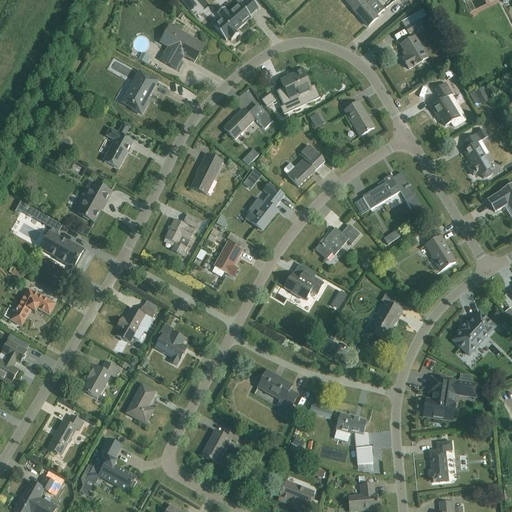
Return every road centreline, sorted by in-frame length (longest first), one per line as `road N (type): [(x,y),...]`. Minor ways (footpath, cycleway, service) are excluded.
road 1 (residential): [(407,137),(373,74),(322,44),(294,44),(239,77),(189,133),(126,263)]
road 2 (residential): [(233,331),(302,221),(407,137)]
road 3 (residential): [(126,263),(0,476)]
road 4 (residential): [(239,511),(169,464),(233,331)]
road 5 (residential): [(397,395),(296,370),(233,331)]
road 6 (residential): [(397,395),(423,331),(490,270)]
road 7 (residential): [(490,270),(407,137)]
road 8 (residential): [(233,331),(126,263)]
